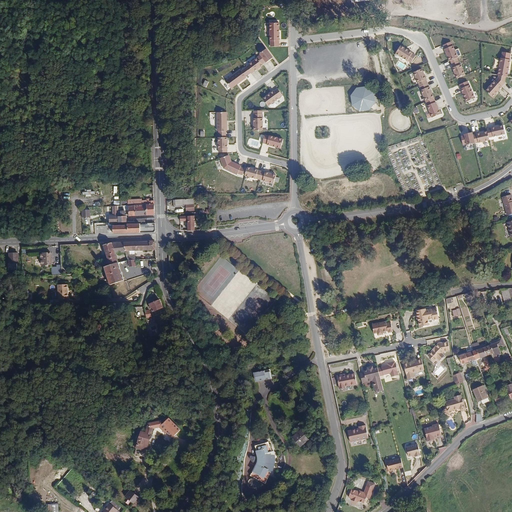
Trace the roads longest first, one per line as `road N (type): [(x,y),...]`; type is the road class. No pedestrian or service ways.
road 1 (residential): [(294,65),(293,39),(392,28),(420,35),(462,119),(503,110),(511,100)]
road 2 (secondary): [(176,511),(210,460),(219,427),(205,370),(172,306),(161,236)]
road 3 (secondary): [(161,236),(152,0)]
road 4 (secondary): [(511,169),(449,200),(306,221)]
road 5 (residential): [(294,166),(240,148),(240,98),(294,65)]
road 6 (residential): [(161,236),(0,242)]
road 7 (residential): [(386,511),(471,429),(511,414)]
road 8 (residential): [(328,511),(342,469),(320,362)]
road 9 (residential): [(320,362),(297,231)]
road 10 (track): [(511,18),(477,27),(393,10),(389,0)]
road 11 (secondary): [(284,224),(161,236)]
